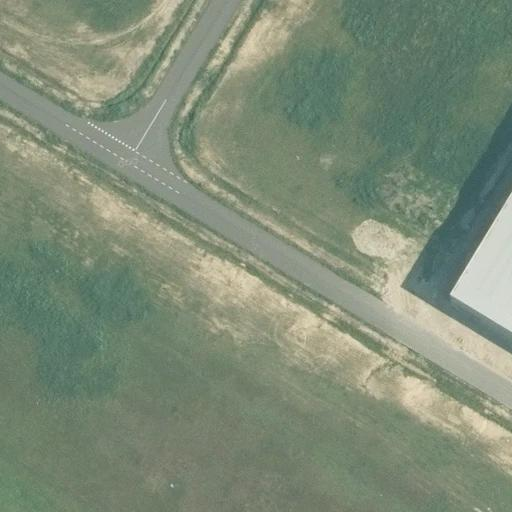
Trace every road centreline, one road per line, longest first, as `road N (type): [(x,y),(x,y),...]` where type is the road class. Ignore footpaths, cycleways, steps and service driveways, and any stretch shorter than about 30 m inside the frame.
road 1 (unclassified): [(128,159),(511,394)]
road 2 (unclassified): [(128,159),(224,0)]
road 3 (unclassified): [(0,81),(128,159)]
